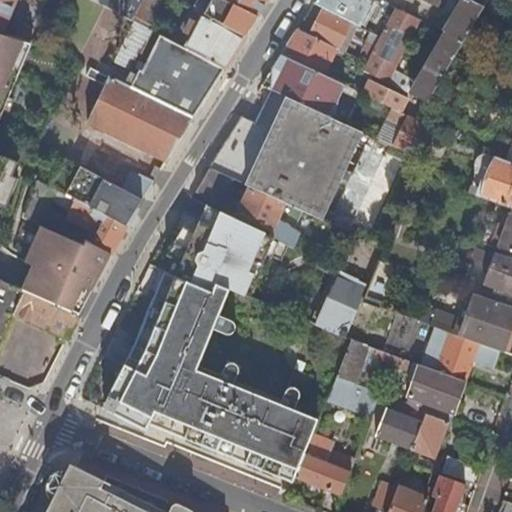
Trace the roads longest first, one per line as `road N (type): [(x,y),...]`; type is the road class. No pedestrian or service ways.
road 1 (residential): [(51,423),(118,276),(290,0)]
road 2 (residential): [(51,423),(263,511)]
